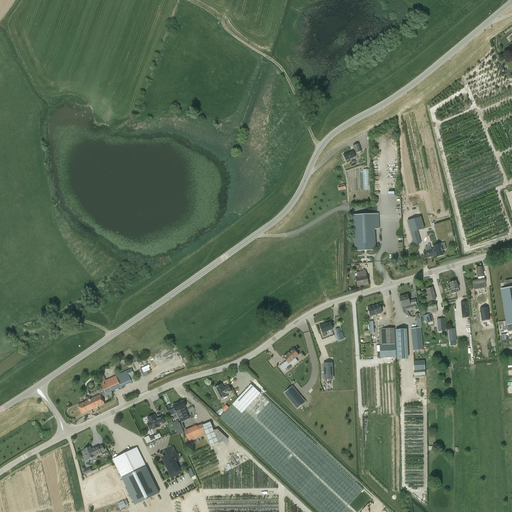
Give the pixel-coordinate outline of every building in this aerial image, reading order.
[(358,144),(353,146),(356,153),(361,151),(358,144)] [(344,154),(346,161),(355,157),(353,151),(344,154)] [(364,250),(366,250),(375,249),(374,245),(375,245),(374,230),(373,215),(353,216),(355,251),(364,250)] [(421,217),(409,220),(407,221),(414,245),(421,243),(418,231),(424,229),(421,217)] [(423,251),(425,259),(436,256),(436,257),(443,255),(440,244),(433,246),(434,248),(431,249),(430,245),(425,247),(426,251),(423,251)] [(472,280),(474,290),(486,288),(482,267),(476,268),(478,279),(472,280)] [(357,273),(358,277),(356,277),(358,287),(369,284),(366,271),(357,273)] [(457,285),(456,281),(449,282),(452,290),(450,290),(451,294),(459,292),(458,288),(457,285)] [(511,287),(500,289),(506,325),(511,324),(511,287)] [(425,297),(427,302),(436,299),(432,288),(426,289),(428,296),(425,297)] [(415,299),(409,301),(407,295),(399,297),(403,308),(406,307),(407,311),(416,309),(416,310),(418,309),(415,299)] [(435,302),(428,304),(425,305),(428,314),(424,315),(426,323),(429,323),(429,325),(433,324),(433,321),(431,314),(438,312),(435,302)] [(368,309),(371,318),(383,314),(380,305),(368,309)] [(480,308),(482,321),(490,320),(488,307),(480,308)] [(441,316),(435,318),(438,328),(444,326),(441,316)] [(330,322),(320,326),(324,336),(327,335),(326,331),(333,329),(330,322)] [(339,328),(335,329),(338,336),(339,340),(344,339),(342,334),(341,334),(339,328)] [(380,345),(380,358),(396,357),(395,344),(394,328),(379,329),(380,345)] [(411,329),(413,351),(423,350),(421,328),(411,329)] [(456,341),(455,329),(448,329),(449,342),(450,342),(450,346),(456,345),(456,341)] [(395,330),(397,359),(407,359),(406,330),(395,330)] [(286,364),(285,363),(279,367),(282,371),(287,368),(289,370),(292,367),(290,365),(289,364),(299,355),(296,352),(296,351),(295,349),(294,349),(287,354),(283,357),(287,362),(286,364)] [(413,361),(414,367),(414,371),(414,376),(425,375),(425,370),(424,360),(413,361)] [(323,363),(324,380),(333,379),(333,363),(323,363)] [(170,369),(155,374),(156,378),(171,372),(170,369)] [(100,383),(105,394),(136,379),(133,371),(128,373),(126,371),(100,383)] [(214,388),(220,400),(228,396),(227,394),(231,391),(228,386),(224,388),(222,384),(214,388)] [(251,384),(220,417),(276,470),(320,511),(342,511),(346,507),(348,506),(363,490),(307,437),(251,384)] [(293,386),(285,392),(297,408),(305,402),(293,386)] [(82,414),(104,404),(100,394),(78,405),(82,414)] [(176,411),(177,413),(186,410),(185,407),(186,407),(183,401),(173,405),(175,411),(176,411)] [(186,410),(177,413),(181,422),(190,418),(186,410)] [(155,415),(147,418),(149,422),(147,423),(150,430),(152,429),(153,430),(160,426),(159,425),(165,423),(162,416),(157,419),(155,415)] [(185,431),(189,442),(206,435),(211,446),(228,439),(217,429),(214,431),(210,422),(202,425),(202,424),(185,431)] [(178,435),(184,433),(179,423),(174,425),(178,435)] [(101,452),(98,446),(91,449),(90,446),(81,451),(83,456),(86,455),(88,460),(95,457),(95,456),(101,452)] [(163,452),(165,456),(161,458),(171,479),(182,474),(176,462),(180,460),(173,447),(163,452)] [(135,505),(159,493),(137,448),(113,460),(135,505)] [(118,503),(121,509),(128,505),(125,500),(118,503)]
